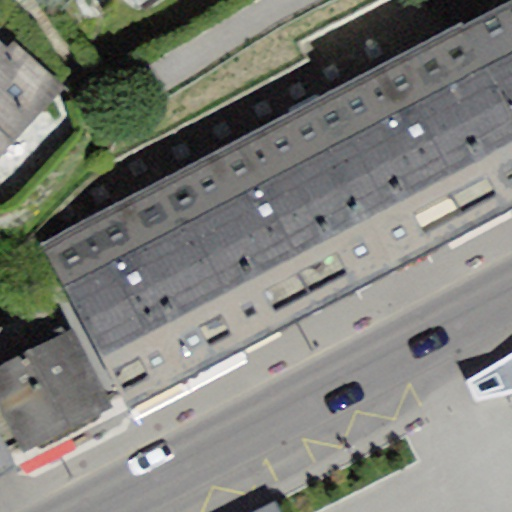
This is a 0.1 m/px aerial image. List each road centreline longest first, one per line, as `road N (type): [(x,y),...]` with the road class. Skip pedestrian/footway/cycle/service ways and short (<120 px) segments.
road 1 (secondary): [(74,511),(511,285)]
road 2 (track): [(296,0),(113,104)]
